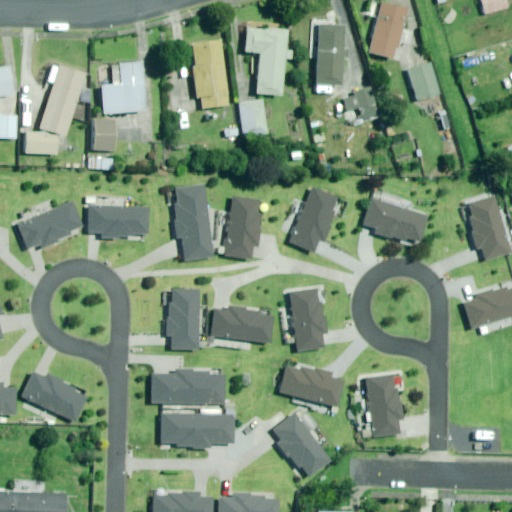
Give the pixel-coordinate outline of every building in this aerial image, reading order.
[(506,9),(503,0),(478,0),(482,15),(506,9)] [(406,9),(379,2),(366,52),(392,60),(406,9)] [(343,28),(317,26),(312,92),(333,94),(334,86),(339,87),(341,58),(346,58),(347,51),(341,50),(343,28)] [(283,51),(284,32),(243,29),(242,52),(256,53),(253,94),(279,96),(281,59),(289,60),(290,51),(283,51)] [(217,41),(188,45),(194,99),(199,98),(200,109),(226,106),(217,41)] [(481,65),(479,55),(465,58),(467,67),(481,65)] [(142,111),(138,63),(109,66),(111,85),(98,86),(100,114),(142,111)] [(436,95),(427,63),(405,70),(415,102),(436,95)] [(81,75),(50,65),(45,82),(50,84),(37,128),(63,136),(81,75)] [(0,96),(9,95),(6,67),(0,68),(0,96)] [(376,120),(372,81),(358,82),(359,90),(353,91),(353,98),(343,99),(344,111),(358,110),(359,121),(376,120)] [(265,133),(260,101),(236,105),(242,137),(265,133)] [(15,116),(0,114),(0,137),(13,139),(15,116)] [(112,120),(92,120),(92,150),(112,151),(112,120)] [(56,134),(24,133),(23,153),(55,154),(56,134)] [(511,154),(511,144),(503,147),(506,156),(511,154)] [(111,158),(87,157),(86,168),(111,170),(111,158)] [(209,258),(202,185),(173,188),(174,202),(171,202),(175,239),(179,238),(182,261),(209,258)] [(336,198),(310,187),(286,242),(313,253),(336,198)] [(509,253),(492,196),(466,204),(470,217),(464,218),(474,250),(479,249),(482,261),(509,253)] [(257,201),(229,198),(222,256),(249,259),(250,246),(254,247),(258,215),(255,215),(257,201)] [(425,216),(368,200),(359,229),(416,245),(425,216)] [(79,226),(68,202),(14,226),(25,250),(37,244),(39,249),(65,237),(63,233),(79,226)] [(145,207),(86,206),(85,233),(98,233),(98,237),(132,237),(133,234),(145,234),(145,207)] [(461,303),(469,329),(477,327),(479,334),(511,324),(511,321),(511,317),(511,316),(511,288),(505,291),(504,288),(492,292),(491,289),(473,294),(475,299),(461,303)] [(319,334),(325,334),(323,316),(320,316),(316,289),(287,293),(289,308),(280,309),(285,344),(293,343),(294,352),(321,348),(319,334)] [(169,308),(164,308),(163,336),(169,336),(168,349),(194,350),(196,291),(169,290),(169,308)] [(226,308),(226,311),(212,310),(209,336),(268,343),(270,317),(257,315),(257,311),(226,308)] [(298,370),(283,366),(277,393),(335,407),(341,381),(328,378),(329,375),(298,367),(298,370)] [(206,371),(173,371),(173,375),(149,375),(148,403),(220,404),(220,375),(206,375),(206,371)] [(43,378),(31,373),(19,397),(72,421),(83,397),(71,391),(72,388),(45,375),(43,378)] [(392,389),(390,376),(363,379),(371,438),(397,434),(395,421),(399,420),(395,389),(392,389)] [(0,388),(0,414),(12,415),(13,389),(0,388)] [(159,413),(157,443),(173,443),(173,448),(208,449),(208,445),(231,446),(232,416),(159,413)] [(328,459),(291,414),(270,431),(279,440),(274,444),(304,479),(328,459)] [(61,511),(62,494),(0,491),(0,511),(61,511)] [(196,498),(196,493),(183,492),(183,497),(151,496),(149,511),(209,511),(210,498),(196,498)] [(262,495),(231,493),(231,499),(217,498),(215,511),(274,511),(275,500),(261,499),(262,495)]
